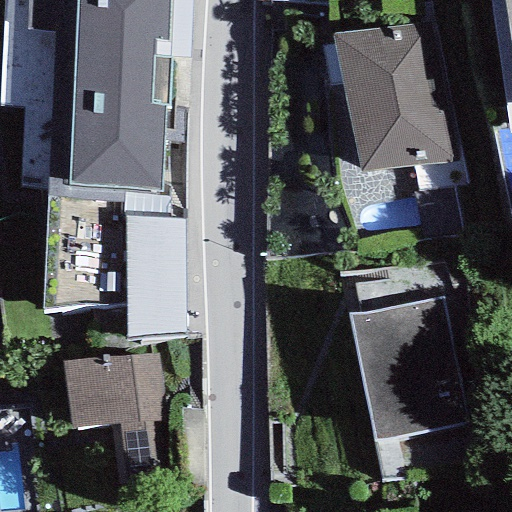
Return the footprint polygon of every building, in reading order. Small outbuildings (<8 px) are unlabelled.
[(170,0),(76,0),(70,187),(161,192),(164,107),(169,107),(170,0)] [(511,0),(491,0),(508,135),(511,134),(511,0)] [(430,23),(332,35),(359,173),(455,162),(430,23)] [(183,219),(124,220),(126,337),(185,336),(183,219)] [(444,296),(347,314),(371,441),(468,423),(444,296)] [(157,353),(61,364),(69,429),(111,424),(120,497),(162,492),(153,421),(165,419),(157,353)]
